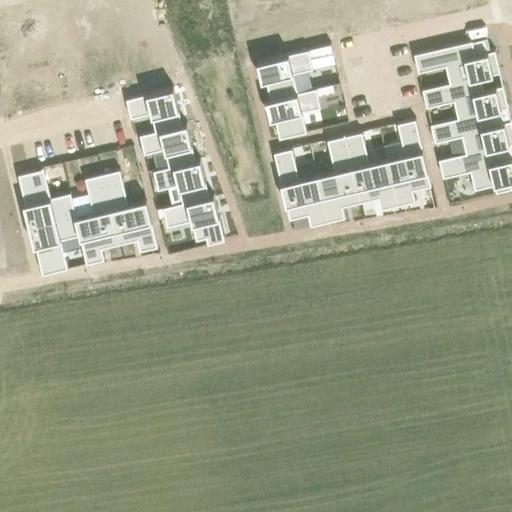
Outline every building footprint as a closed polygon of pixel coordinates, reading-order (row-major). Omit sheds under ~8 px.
[(113,0),(102,3),(111,42),(142,35),(152,60),(168,54),(153,13),(152,9),(148,10),(148,12),(130,19),(126,0),(113,0)] [(242,0),(251,38),(268,34),(262,6),(284,1),(283,0),(242,0)] [(283,0),(284,1),(289,0),(307,0),(313,23),(329,20),(324,0),(283,0)] [(324,0),(329,20),(345,16),(341,0),(324,0)] [(83,30),(68,34),(79,78),(95,74),(88,47),(111,42),(102,3),(101,3),(101,4),(78,9),(83,30)] [(49,16),(25,21),(34,60),(56,55),(62,82),(79,78),(68,34),(54,37),(49,16)] [(6,48),(0,49),(0,92),(1,96),(18,92),(12,65),(34,60),(25,21),(1,27),(6,48)] [(474,37),(415,51),(419,69),(446,63),(450,80),(482,73),(482,74),(502,69),(497,47),(491,48),(477,51),(474,39),(474,37)] [(332,41),(258,59),(262,78),(267,77),(271,96),(271,97),(299,90),(299,89),(313,86),(309,67),(314,66),(312,56),(334,50),(332,41)] [(450,80),(423,86),(427,105),(455,98),(458,115),(459,115),(489,108),(489,109),(510,104),(505,82),(485,86),(482,74),(482,73),(450,80)] [(271,96),(267,97),(271,116),(275,115),(280,136),(308,129),(303,109),(322,104),(319,94),(336,90),(334,81),(313,86),(299,89),(299,90),(271,97),(271,96)] [(174,84),(127,96),(132,115),(152,110),(156,128),(184,122),(183,121),(174,84)] [(458,115),(431,121),(436,140),(450,136),(463,133),(467,150),(498,143),(498,144),(511,140),(511,117),(492,122),(489,109),(489,108),(459,115),(458,115)] [(405,150),(388,155),(398,203),(416,198),(414,187),(413,183),(419,181),(420,186),(432,183),(417,116),(398,120),(405,150)] [(156,128),(140,132),(145,151),(154,149),(165,146),(170,164),(197,158),(197,157),(188,120),(183,121),(184,122),(156,128)] [(363,129),(346,133),(361,199),(373,197),(372,192),(378,191),(379,195),(381,207),(398,203),(388,155),(370,159),(363,129)] [(335,167),(318,171),(329,219),(346,215),(344,204),(343,199),(349,198),(350,202),(361,199),(346,133),(328,137),(335,167)] [(454,153),(439,156),(444,175),(471,168),(475,186),(495,182),(497,189),(511,185),(511,180),(511,178),(511,177),(511,154),(501,157),(498,144),(498,143),(467,150),(454,153)] [(293,145),(275,149),(290,216),(303,213),(301,209),(308,207),(309,212),(311,223),(329,219),(318,171),(300,175),(293,145)] [(165,146),(154,149),(158,167),(170,164),(165,146)] [(158,167),(154,168),(158,187),(169,184),(179,182),(183,200),(211,194),(210,193),(201,156),(197,157),(197,158),(170,164),(158,167)] [(43,166),(20,171),(29,211),(28,212),(30,222),(77,211),(72,189),(52,194),(44,164),(42,164),(43,166)] [(121,166),(104,171),(120,242),(132,239),(131,234),(137,233),(139,237),(141,249),(159,244),(148,196),(129,200),(121,166)] [(77,213),(82,232),(81,233),(88,261),(106,257),(104,246),(102,241),(108,240),(110,244),(120,242),(104,171),(86,175),(94,209),(77,213)] [(173,202),(158,205),(161,215),(166,214),(168,224),(192,218),(197,237),(207,235),(209,242),(226,237),(215,192),(210,193),(211,194),(183,200),(173,202)] [(77,211),(30,222),(35,243),(37,243),(44,272),(69,266),(62,237),(81,233),(82,232),(77,213),(77,211)]
